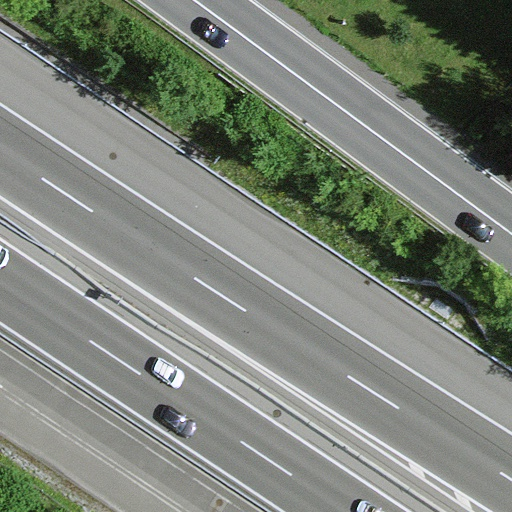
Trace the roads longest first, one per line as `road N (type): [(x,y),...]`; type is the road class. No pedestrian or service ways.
road 1 (motorway): [(511,468),(0,138)]
road 2 (motorway): [(0,284),(341,511)]
road 3 (primary): [(511,239),(186,0)]
